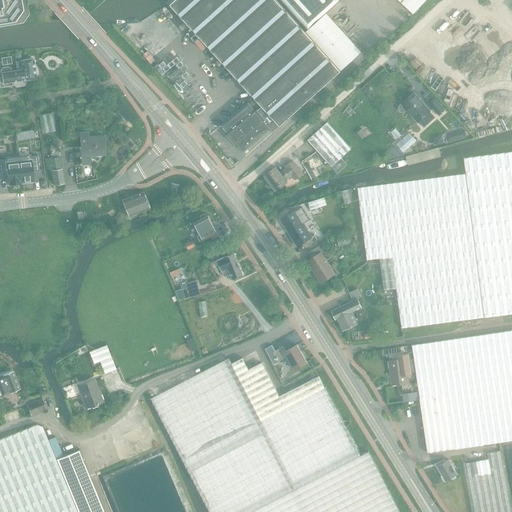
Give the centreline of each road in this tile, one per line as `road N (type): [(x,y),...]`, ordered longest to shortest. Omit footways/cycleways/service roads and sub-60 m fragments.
road 1 (unclassified): [(307,313),(140,388),(94,432),(68,436),(35,418),(0,432)]
road 2 (secondary): [(429,511),(307,313)]
road 3 (secondary): [(307,313),(220,183)]
road 4 (unclassified): [(0,206),(82,196),(140,171)]
